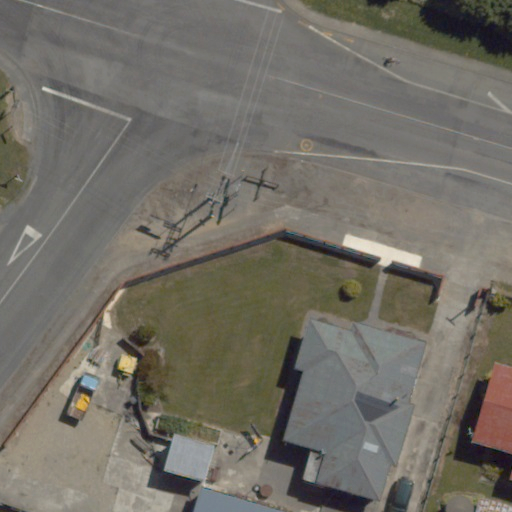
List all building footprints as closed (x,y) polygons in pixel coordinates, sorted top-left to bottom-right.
[(349,329),(311,317),(295,367),(304,370),(283,438),(327,452),(317,482),(379,501),(429,341),(353,318),(349,329)] [(511,453),(511,468),(509,480),(511,480),(511,368),(497,364),(474,442),(511,453)] [(215,445),(175,434),(165,469),(205,480),(215,445)] [(286,511),(202,487),(194,511),(286,511)] [(511,511),(511,505),(480,496),(475,511),(511,511)]
